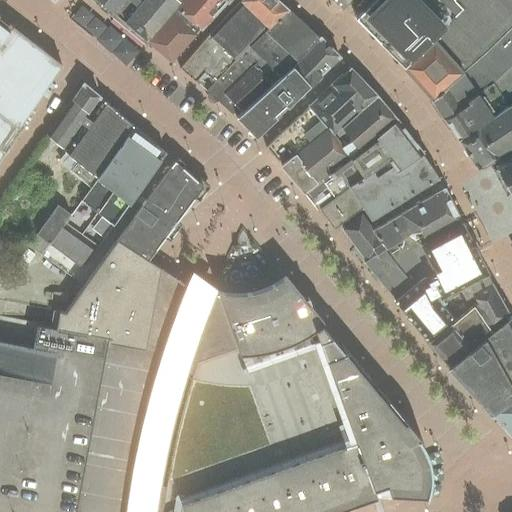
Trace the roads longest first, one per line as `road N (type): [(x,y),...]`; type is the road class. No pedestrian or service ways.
road 1 (residential): [(221,161),(87,52)]
road 2 (residential): [(87,52),(0,184)]
